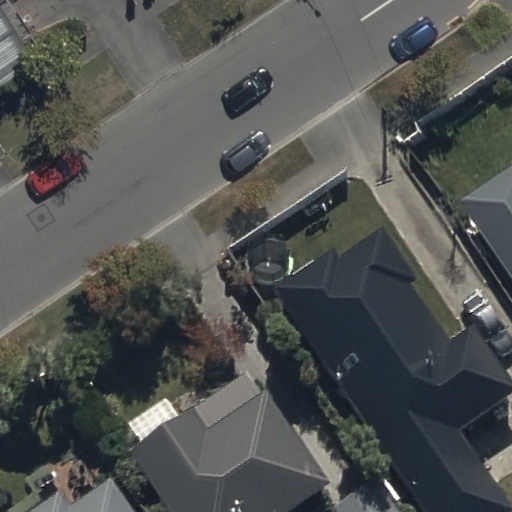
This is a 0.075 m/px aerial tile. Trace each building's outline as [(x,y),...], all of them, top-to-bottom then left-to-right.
[(0,4),(0,90),(41,64),(1,4),(0,4)] [(511,180),(466,210),(511,278),(511,180)] [(381,254),(288,316),(419,511),(497,511),(455,447),(511,409),(511,397),(473,339),(449,354),(381,254)] [(138,457),(125,465),(156,511),(302,511),(324,498),(246,380),(175,427),(166,413),(126,440),(138,457)] [(66,511),(64,508),(58,511),(127,511),(115,492),(82,511),(66,511)] [(387,511),(376,496),(352,511),(387,511)]
